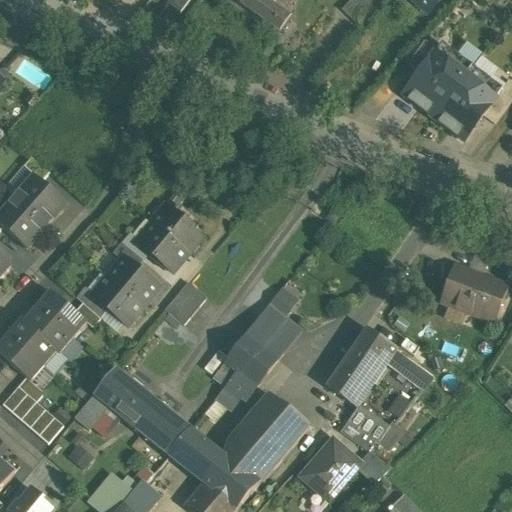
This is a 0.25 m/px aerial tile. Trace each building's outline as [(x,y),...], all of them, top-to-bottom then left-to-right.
[(173,0),(171,3),(181,11),(190,0),(173,0)] [(264,0),(233,0),(280,34),(289,17),(281,11),(273,6),(264,0)] [(290,0),(276,0),(273,6),(281,11),(290,0)] [(381,10),(369,0),(355,0),(353,2),(352,1),(341,12),(362,30),(368,24),(375,17),(379,12),(381,10)] [(441,0),(412,0),(429,14),(441,0)] [(424,42),(406,61),(422,73),(431,62),(432,63),(438,54),(424,42)] [(432,63),(431,62),(422,73),(403,97),(434,121),(461,85),(432,63)] [(511,103),(511,84),(509,82),(498,97),(510,106),(511,103)] [(490,107),(461,85),(434,121),(464,144),(483,118),(491,108),(490,107)] [(510,106),(498,97),(490,107),(491,108),(483,118),(494,127),(510,106)] [(50,176),(32,160),(24,169),(34,178),(42,185),(50,176)] [(42,185),(34,178),(15,200),(47,229),(67,206),(42,185)] [(47,229),(15,200),(0,216),(0,227),(4,230),(27,251),(47,229)] [(203,236),(169,208),(154,227),(187,255),(203,236)] [(187,255),(154,227),(139,244),(173,273),(187,255)] [(143,264),(122,246),(113,256),(123,264),(124,263),(135,273),(143,264)] [(0,259),(0,282),(12,269),(0,259)] [(135,273),(124,263),(123,264),(109,280),(142,309),(157,292),(135,273)] [(490,280),(478,276),(478,278),(459,271),(446,306),(495,324),(508,289),(489,282),(490,280)] [(142,309),(109,280),(93,298),(109,311),(127,327),(142,309)] [(206,300),(188,285),(165,313),(183,328),(206,300)] [(299,301),(283,289),(246,338),(277,362),(302,330),(286,318),(299,301)] [(93,298),(85,291),(77,301),(83,306),(101,321),(109,311),(93,298)] [(75,315),(51,294),(37,310),(74,341),(87,325),(75,315)] [(101,321),(83,306),(75,315),(87,325),(93,330),(101,321)] [(74,341),(37,310),(25,324),(24,325),(58,353),(57,354),(60,357),(74,341)] [(58,353),(24,325),(25,324),(22,321),(8,337),(45,368),(57,354),(58,353)] [(392,351),(365,333),(328,388),(353,405),(384,363),(392,351)] [(45,368),(8,337),(0,346),(0,357),(26,380),(31,384),(45,368)] [(277,362),(246,338),(225,365),(239,375),(256,388),(257,388),(277,362)] [(432,379),(392,351),(384,363),(422,392),(432,379)] [(225,365),(216,378),(229,387),(239,375),(225,365)] [(157,406),(116,373),(94,399),(103,406),(137,433),(157,406)] [(229,387),(228,388),(240,398),(241,398),(245,401),(256,388),(239,375),(229,387)] [(31,384),(26,380),(18,390),(27,397),(37,405),(45,396),(31,384)] [(240,398),(228,388),(216,403),(228,412),(240,398)] [(18,390),(3,408),(12,416),(27,397),(18,390)] [(27,397),(12,416),(21,423),(37,405),(27,397)] [(270,398),(228,446),(240,455),(267,477),(310,428),(270,398)] [(94,399),(75,422),(89,433),(106,414),(102,406),(103,406),(94,399)] [(37,405),(21,423),(30,431),(46,413),(37,405)] [(191,432),(157,406),(137,433),(169,459),(191,432)] [(390,430),(360,409),(348,425),(376,444),(378,446),(390,430)] [(46,413),(30,431),(39,439),(55,421),(46,413)] [(55,421),(39,439),(48,447),(64,428),(55,421)] [(376,444),(348,425),(341,434),(369,454),(376,444)] [(390,430),(378,446),(389,452),(404,433),(393,425),(390,430)] [(227,461),(191,432),(169,459),(206,486),(207,487),(227,461)] [(333,444),(303,479),(329,502),(355,471),(359,467),(358,466),(333,444)] [(81,448),(70,456),(80,469),(91,461),(81,448)] [(391,470),(369,454),(358,466),(359,467),(355,471),(373,488),(391,470)] [(267,477),(240,455),(212,491),(238,511),(267,477)] [(0,462),(0,492),(15,475),(0,462)] [(148,475),(143,473),(132,486),(141,493),(156,475),(151,471),(148,475)] [(207,487),(206,486),(187,511),(237,511),(238,511),(212,491),(207,487)] [(127,509),(130,511),(152,511),(162,501),(146,487),(127,509)] [(15,511),(50,511),(52,510),(31,493),(15,511)] [(391,510),(393,511),(416,511),(404,498),(391,510)]
